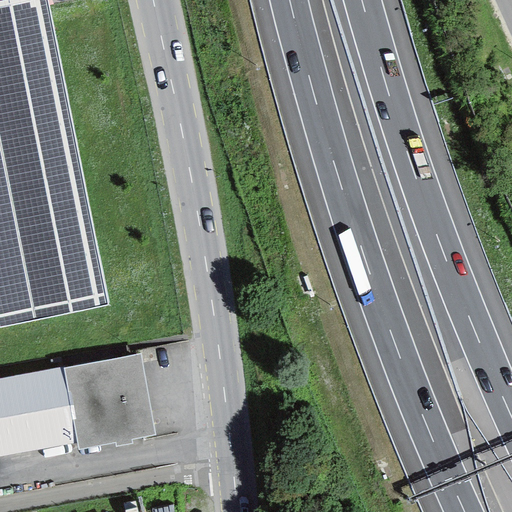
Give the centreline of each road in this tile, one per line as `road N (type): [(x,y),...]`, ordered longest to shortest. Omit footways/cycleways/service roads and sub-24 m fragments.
road 1 (motorway): [(280,0),(310,126),(384,353),(450,511)]
road 2 (secondary): [(232,468),(209,293),(143,0)]
road 3 (motorway): [(511,413),(466,311),(363,0)]
road 4 (unclassified): [(0,508),(232,468)]
